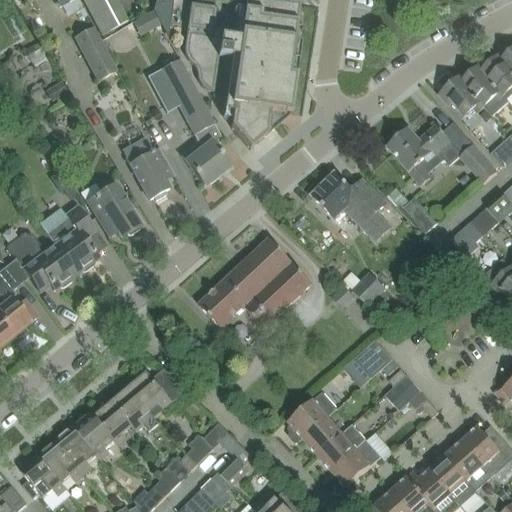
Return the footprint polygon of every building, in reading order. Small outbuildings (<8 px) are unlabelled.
[(54,0),(60,9),(62,8),(76,0),(54,0)] [(127,23),(114,0),(80,0),(101,37),(127,23)] [(168,39),(173,0),(156,0),(153,12),(160,26),(167,39),(168,39)] [(255,0),(246,0),(244,14),(231,108),(235,109),(234,115),(233,115),(231,129),(250,152),(284,123),(285,116),(291,117),(297,79),(290,78),(300,6),(255,0)] [(201,87),(205,91),(208,93),(210,94),(214,94),(219,59),(229,60),(232,40),(222,39),(223,30),(214,29),(216,10),(191,6),(184,51),(184,53),(185,55),(185,57),(186,59),(187,61),(189,63),(193,67),(194,68),(195,71),(196,72),(197,77),(197,78),(198,81),(201,87)] [(160,26),(153,12),(132,23),(140,37),(160,26)] [(74,40),(97,84),(117,73),(94,30),(74,40)] [(499,59),(511,73),(511,53),(507,59),(503,55),(499,59)] [(511,73),(499,59),(487,69),(484,65),(479,70),(504,98),(507,102),(511,97),(511,73)] [(222,142),(179,62),(147,78),(166,114),(178,108),(193,138),(192,139),(198,146),(183,157),(188,164),(187,165),(204,188),(208,185),(211,186),(219,179),(219,176),(230,168),(214,148),(222,142)] [(509,104),(507,102),(504,98),(479,70),(468,80),(464,76),(460,80),(485,109),(493,118),(509,104)] [(478,115),(485,109),(460,80),(439,98),(449,109),(452,106),(464,120),(474,111),(478,115)] [(408,131),(387,149),(400,164),(420,188),(430,179),(428,177),(419,166),(433,155),(435,152),(444,163),(449,169),(460,159),(484,187),(497,175),(473,148),(474,148),(458,129),(446,139),(443,135),(437,128),(419,143),(408,131)] [(511,155),(511,138),(503,145),(511,155)] [(126,161),(149,202),(154,200),(156,203),(166,197),(165,194),(169,191),(165,183),(174,178),(159,151),(154,154),(146,139),(132,147),(136,155),(126,161)] [(362,182),(352,192),(335,175),(312,199),(334,221),(344,211),(376,243),(390,229),(376,215),(385,205),(362,182)] [(141,228),(141,227),(115,187),(86,206),(108,240),(117,234),(121,240),(126,237),(131,238),(140,232),(141,228)] [(396,190),(387,199),(425,239),(426,236),(437,225),(415,201),(411,204),(396,190)] [(511,214),(511,205),(503,196),(487,210),(500,225),(511,214)] [(55,248),(77,277),(82,274),(86,274),(94,268),(95,264),(99,261),(96,256),(85,241),(95,234),(77,209),(66,217),(60,210),(39,225),(55,248)] [(500,225),(487,210),(479,217),(492,232),(500,225)] [(471,225),(451,242),(463,256),(466,260),(479,249),(476,246),(483,239),(471,225)] [(7,249),(31,282),(42,296),(52,289),(55,293),(60,290),(64,290),(72,284),(73,280),(77,277),(55,248),(46,255),(33,237),(24,236),(7,249)] [(222,332),(245,310),(264,331),(312,286),(283,256),(269,241),(199,308),(222,332)] [(503,262),(483,279),(500,298),(503,295),(511,305),(511,272),(511,271),(503,262)] [(352,293),(369,310),(386,292),(369,275),(352,293)] [(0,316),(5,322),(1,325),(13,339),(14,338),(18,340),(27,333),(25,329),(38,319),(29,308),(27,310),(22,304),(18,307),(12,299),(16,296),(13,293),(0,276),(0,316)] [(0,349),(13,339),(1,325),(5,322),(0,316),(0,349)] [(393,363),(379,347),(375,343),(354,361),(371,381),(383,370),(384,371),(393,363)] [(399,369),(393,363),(384,371),(390,378),(399,369)] [(149,414),(155,420),(164,413),(163,412),(172,404),(173,405),(187,394),(164,371),(153,381),(147,375),(135,385),(132,381),(126,386),(149,414)] [(401,372),(389,383),(395,391),(408,379),(401,372)] [(406,408),(421,395),(413,385),(408,379),(395,391),(386,399),(399,414),(406,408)] [(511,404),(511,383),(507,388),(505,385),(493,395),(503,406),(509,401),(511,404)] [(112,404),(132,428),(137,434),(144,428),(150,434),(159,426),(155,421),(155,420),(149,414),(126,386),(120,391),(123,395),(112,404)] [(303,443),(329,420),(338,412),(323,394),(288,425),(294,432),(291,435),(290,439),(295,446),(300,445),(303,442),(303,443)] [(95,419),(115,443),(119,448),(127,442),(123,436),(132,428),(112,404),(108,401),(103,405),(106,409),(95,419)] [(421,408),(432,421),(439,415),(428,402),(421,408)] [(91,414),(73,429),(96,457),(101,463),(109,456),(105,451),(115,443),(95,419),(91,414)] [(318,459),(343,437),(329,420),(303,443),(318,459)] [(353,428),(343,437),(318,459),(332,475),(367,444),(353,428)] [(96,457),(73,429),(55,443),(83,477),(91,470),(87,465),(96,457)] [(478,430),(461,445),(490,477),(492,480),(511,462),(511,452),(491,429),(484,436),(478,430)] [(193,451),(187,457),(198,468),(214,452),(199,438),(189,447),(193,451)] [(75,483),(83,477),(55,443),(38,458),(61,486),(70,478),(75,483)] [(381,460),(367,444),(332,475),(346,491),(381,460)] [(461,445),(444,460),(467,485),(473,492),(490,477),(461,445)] [(191,474),(198,468),(187,457),(180,463),(191,474)] [(38,458),(20,473),(29,483),(22,488),(34,502),(37,499),(40,497),(44,502),(53,494),(57,498),(65,492),(61,486),(38,458)] [(229,486),(232,489),(249,473),(234,459),(218,476),(229,487),(229,486)] [(429,473),(451,499),(460,509),(476,495),(467,485),(444,460),(429,473)] [(456,511),(460,509),(451,499),(429,473),(420,481),(414,474),(406,481),(433,511),(456,511)] [(212,481),(202,492),(216,506),(218,508),(221,511),(231,500),(228,498),(226,495),(232,490),(229,487),(218,476),(212,481)] [(405,511),(433,511),(406,481),(391,495),(405,511)] [(161,483),(155,489),(165,500),(171,494),(161,483)] [(21,511),(27,507),(12,489),(0,498),(11,511),(21,511)] [(159,507),(165,500),(155,489),(148,496),(159,507)] [(153,511),(159,507),(148,496),(145,492),(134,503),(137,509),(138,511),(153,511)] [(202,492),(185,508),(189,511),(214,511),(218,508),(216,506),(202,492)] [(405,511),(391,495),(374,509),(376,511),(405,511)] [(262,505),(254,511),(287,511),(276,500),(271,496),(262,505)]
